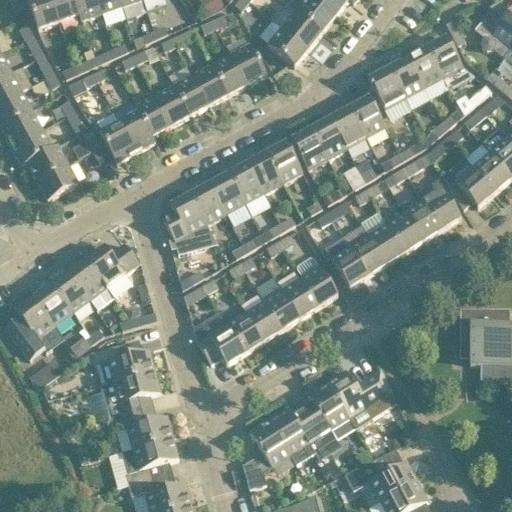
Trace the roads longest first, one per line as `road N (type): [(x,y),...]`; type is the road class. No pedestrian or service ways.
road 1 (tertiary): [(198,415),(511,223)]
road 2 (residential): [(138,199),(303,100),(394,0)]
road 3 (residential): [(198,415),(138,199)]
road 4 (residential): [(31,257),(138,199)]
